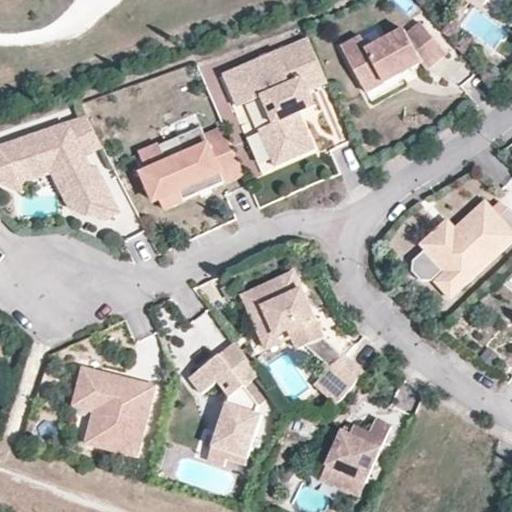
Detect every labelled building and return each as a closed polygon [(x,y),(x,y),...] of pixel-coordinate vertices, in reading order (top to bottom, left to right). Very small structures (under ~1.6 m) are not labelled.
[(508,0),(490,0),(488,3),(500,12),(508,0)] [(449,50),(423,20),(410,31),(407,27),(371,47),(352,57),(370,89),(403,72),(401,69),(413,62),(414,65),(424,60),(430,67),(449,50)] [(371,47),(363,34),(345,44),(352,57),(371,47)] [(331,80),(311,36),(257,59),(227,72),(235,91),(265,93),(277,120),(262,127),(279,164),(318,147),(305,117),(303,111),(305,101),(316,97),(312,88),(331,80)] [(403,72),(414,65),(413,62),(401,69),(403,72)] [(303,111),(319,103),(316,97),(305,101),(303,111)] [(75,149),(83,145),(87,152),(104,143),(90,114),(0,145),(0,162),(10,167),(21,163),(26,173),(53,164),(55,170),(74,206),(90,198),(99,214),(108,217),(122,210),(98,163),(93,166),(82,162),(75,149)] [(247,172),(227,126),(208,134),(204,125),(143,152),(150,169),(145,171),(158,199),(163,198),(167,207),(187,197),(183,189),(223,171),(227,180),(247,172)] [(93,166),(87,152),(83,145),(75,149),(82,162),(93,166)] [(0,177),(25,188),(30,179),(26,173),(21,163),(10,167),(0,162),(0,177)] [(30,179),(55,170),(53,164),(26,173),(30,179)] [(187,197),(227,180),(223,171),(183,189),(187,197)] [(99,214),(90,198),(74,206),(99,214)] [(444,225),(425,243),(430,248),(418,260),(417,270),(426,280),(436,279),(448,268),(450,270),(466,287),(511,243),(511,205),(503,214),(489,199),(459,227),(456,224),(449,230),(444,225)] [(449,230),(456,224),(452,218),(444,225),(449,230)] [(0,221),(0,248),(8,254),(21,235),(0,221)] [(295,270),(244,295),(253,313),(266,307),(279,334),(292,328),(295,335),(301,347),(308,344),(333,365),(318,382),(341,402),(367,371),(326,336),(322,327),(320,328),(317,322),(319,321),(295,270)] [(466,287),(450,270),(439,280),(455,297),(466,287)] [(266,307),(253,313),(269,347),(283,341),(279,334),(266,307)] [(263,372),(238,340),(193,376),(205,392),(221,379),(232,394),(220,430),(215,445),(231,450),(250,457),(265,414),(259,412),(261,403),(247,384),(263,372)] [(130,381),(84,369),(78,392),(95,397),(98,401),(95,413),(86,445),(139,459),(157,388),(137,382),(136,389),(128,386),(130,381)] [(95,397),(78,392),(74,408),(95,413),(98,401),(95,397)] [(345,428),(330,463),(369,480),(394,423),(378,417),(373,430),(357,424),(353,432),(345,428)] [(215,445),(220,430),(206,425),(196,454),(227,464),(229,457),(231,450),(215,445)] [(369,480),(330,463),(324,477),(363,494),(369,480)]
